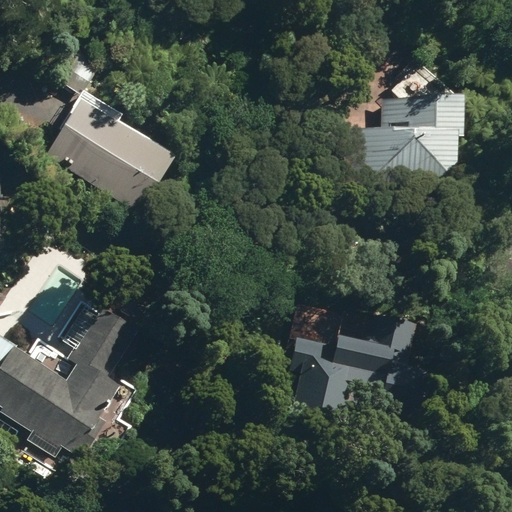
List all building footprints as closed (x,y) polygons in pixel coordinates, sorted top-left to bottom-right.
[(47,64),(83,86),(94,67),(84,60),(88,53),(62,38),(47,64)] [(360,181),(475,187),(479,100),(416,96),(415,129),(363,126),(360,181)] [(59,156),(154,213),(187,158),(92,101),(59,156)] [(51,218),(57,238),(70,234),(64,213),(51,218)] [(465,291),(511,301),(511,233),(510,234),(480,226),(465,291)] [(69,376),(2,333),(0,335),(0,407),(3,403),(10,408),(8,411),(67,449),(68,446),(98,466),(112,446),(104,440),(116,422),(112,418),(132,388),(119,380),(149,335),(112,311),(69,376)] [(418,366),(422,354),(419,353),(426,328),(396,319),(389,342),(349,331),(346,342),(304,332),(286,408),(350,422),(355,404),(424,421),(436,370),(418,366)] [(511,461),(511,430),(497,443),(511,461)]
